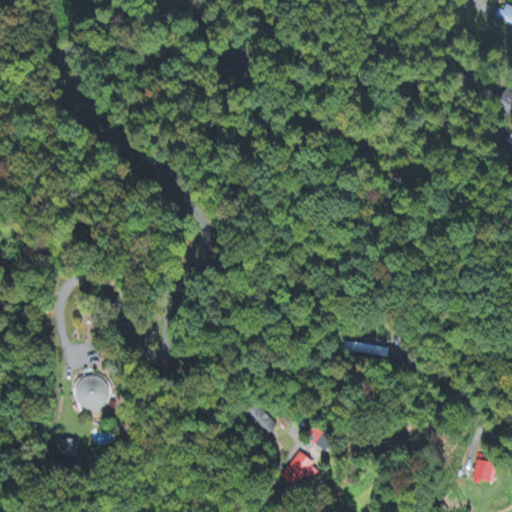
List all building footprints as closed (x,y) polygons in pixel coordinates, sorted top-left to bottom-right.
[(511,120),(511,119),(511,94),(509,91),(495,104),(511,120)] [(352,346),(352,361),(390,360),(389,346),(352,346)] [(113,405),(99,375),(69,388),(83,418),(113,405)] [(278,427),(256,407),(247,418),(268,438),(278,427)] [(54,459),(78,459),(78,441),(55,441),(54,459)] [(284,480),(309,490),(319,467),(295,456),(284,480)] [(472,481),(492,485),(495,468),(475,463),(472,481)]
